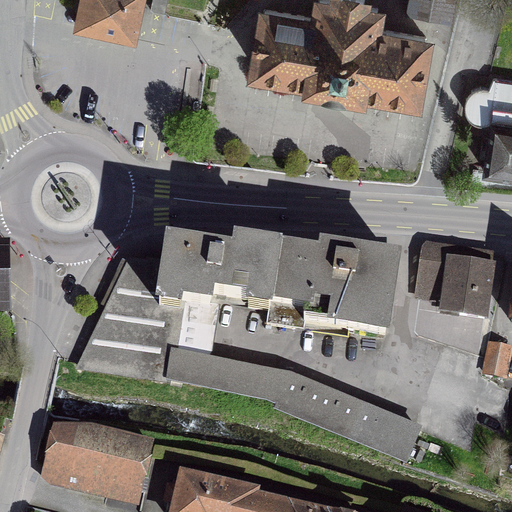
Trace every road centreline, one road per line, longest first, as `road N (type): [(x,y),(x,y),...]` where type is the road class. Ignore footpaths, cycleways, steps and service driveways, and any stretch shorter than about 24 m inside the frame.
road 1 (primary): [(511,228),(118,202)]
road 2 (residential): [(6,511),(64,246)]
road 3 (residential): [(9,0),(8,82),(37,156)]
